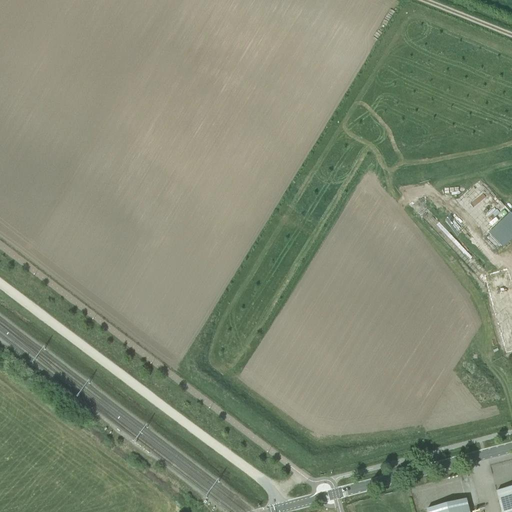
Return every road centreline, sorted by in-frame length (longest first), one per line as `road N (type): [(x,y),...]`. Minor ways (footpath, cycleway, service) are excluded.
road 1 (track): [(279,509),(275,493),(0,283)]
road 2 (tertiary): [(271,511),(511,447)]
